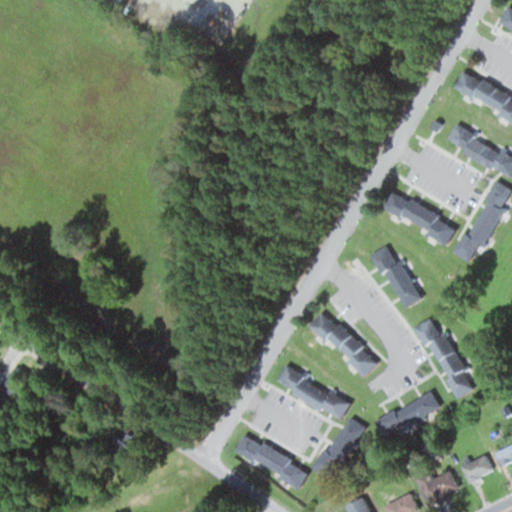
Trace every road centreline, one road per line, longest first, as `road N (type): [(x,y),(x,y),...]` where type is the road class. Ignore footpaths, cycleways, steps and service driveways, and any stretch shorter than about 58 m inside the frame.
road 1 (residential): [(477,0),(205,459)]
road 2 (residential): [(281,511),(0,330)]
